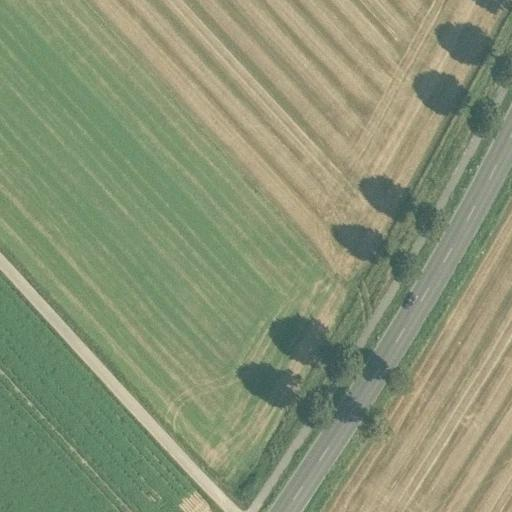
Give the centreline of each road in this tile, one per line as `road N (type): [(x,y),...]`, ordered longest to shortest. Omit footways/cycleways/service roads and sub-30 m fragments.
road 1 (secondary): [(511,136),(399,344),(281,511)]
road 2 (track): [(237,511),(0,256)]
